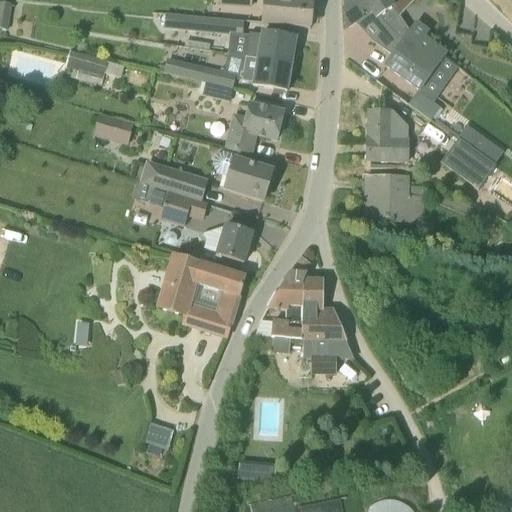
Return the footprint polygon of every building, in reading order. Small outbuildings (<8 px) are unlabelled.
[(312,2),(292,0),(288,0),(262,0),(260,25),(310,30),(312,2)] [(349,0),(341,5),(345,28),(359,21),(373,42),(387,51),(394,56),(403,42),(397,38),(393,35),(379,19),(364,0),(349,0)] [(397,38),(403,42),(410,34),(397,15),(411,0),(364,0),(379,19),(393,35),(397,38)] [(0,30),(6,31),(11,5),(0,3),(0,30)] [(243,23),(201,19),(200,33),(242,37),(243,23)] [(410,34),(403,42),(394,56),(385,68),(420,92),(446,55),(423,39),(427,34),(416,25),(410,34)] [(245,58),(258,61),(291,66),(295,39),(262,34),(262,37),(249,35),(245,58)] [(69,53),(64,70),(102,80),(107,63),(69,53)] [(253,87),(267,90),(286,93),(291,66),(258,61),(245,58),(242,74),(240,74),(239,79),(241,80),(241,82),(253,85),(253,87)] [(165,76),(201,84),(232,91),(235,76),(204,69),(203,72),(168,64),(165,76)] [(408,106),(431,122),(440,109),(421,96),(415,96),(408,106)] [(283,115),(263,110),(246,106),(242,121),(230,118),(223,149),(250,156),(255,137),(276,142),(283,115)] [(366,163),(386,163),(407,163),(408,128),(391,128),(391,114),(368,113),(368,140),(367,140),(366,163)] [(92,138),(116,145),(123,122),(98,115),(92,138)] [(511,179),(494,168),(458,142),(440,167),(478,193),(483,185),(511,205),(511,179)] [(272,173),(253,167),(233,161),(234,158),(231,154),(223,152),(215,156),(212,166),(216,173),(224,176),(228,175),(223,191),(263,204),(267,188),(270,189),(274,177),(271,177),(272,173)] [(159,192),(167,195),(200,205),(206,186),(144,166),(138,185),(159,192)] [(407,180),(386,180),(366,179),(365,224),(366,224),(366,221),(411,221),(411,225),(412,225),(412,221),(412,199),(407,199),(407,180)] [(154,207),(159,192),(138,185),(136,185),(132,200),(154,207)] [(206,207),(200,205),(167,195),(159,221),(182,228),(186,218),(201,223),(206,207)] [(202,252),(216,256),(243,264),(252,235),(225,227),(202,235),(206,241),(202,252)] [(245,279),(173,257),(157,310),(184,318),(182,325),(207,333),(227,339),(245,279)] [(290,341),(300,342),(302,286),(303,284),(310,265),(301,259),(282,282),(266,309),(267,310),(267,309),(277,310),(277,312),(278,312),(279,310),(287,311),(286,324),(272,323),(271,340),(274,340),(273,354),(289,355),(290,341)] [(323,284),(303,284),(302,286),(300,342),(303,342),(302,359),(310,360),(310,362),(310,374),(334,375),(335,360),(352,360),(346,344),(336,318),(321,318),(323,284)] [(146,446),(169,453),(176,433),(152,426),(146,446)] [(277,470),(240,470),(240,487),(277,487),(277,470)]
